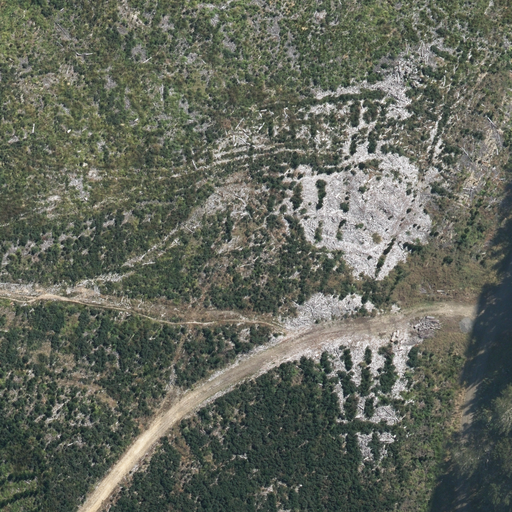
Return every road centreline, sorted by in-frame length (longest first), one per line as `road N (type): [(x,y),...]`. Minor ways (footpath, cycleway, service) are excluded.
road 1 (track): [(492,320),(383,317),(281,350),(190,409),(92,511)]
road 2 (track): [(511,273),(470,400),(461,511)]
